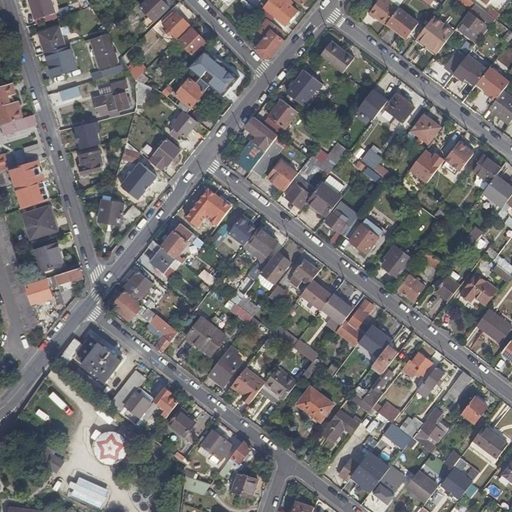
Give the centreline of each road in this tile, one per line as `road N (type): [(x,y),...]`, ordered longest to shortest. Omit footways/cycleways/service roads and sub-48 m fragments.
road 1 (residential): [(201,159),(511,398)]
road 2 (residential): [(9,0),(100,288)]
road 3 (residential): [(285,462),(85,307)]
road 4 (residential): [(511,151),(325,10)]
road 5 (tertiary): [(100,288),(201,159)]
